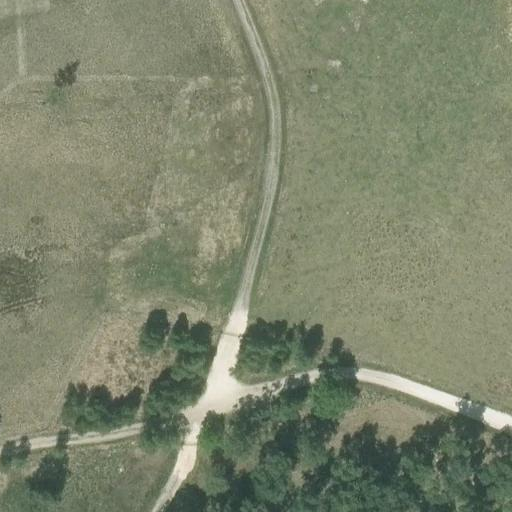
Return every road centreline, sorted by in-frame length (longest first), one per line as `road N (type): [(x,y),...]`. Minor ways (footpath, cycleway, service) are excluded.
road 1 (track): [(240,0),(274,91),(276,169),(244,314),(207,421)]
road 2 (track): [(511,436),(360,384),(314,384),(207,421)]
road 3 (track): [(207,421),(36,450),(0,464)]
